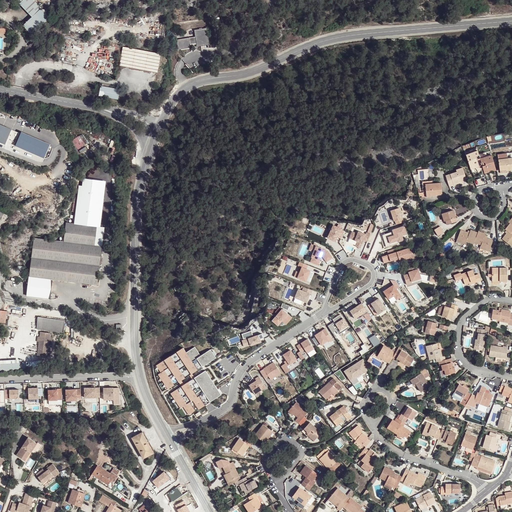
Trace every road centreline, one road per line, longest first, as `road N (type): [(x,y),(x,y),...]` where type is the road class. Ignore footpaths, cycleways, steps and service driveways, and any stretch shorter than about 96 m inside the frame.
road 1 (secondary): [(156,132),(172,96),(186,87),(312,44),(511,21)]
road 2 (secondary): [(138,377),(136,218),(156,132)]
road 3 (residential): [(164,439),(231,402),(253,356),(323,312)]
road 4 (residential): [(0,89),(97,107),(156,132)]
road 5 (residential): [(323,312),(373,280),(371,266),(349,258),(326,301)]
road 6 (residential): [(511,300),(481,303),(465,318),(460,340),(466,360),(511,377)]
road 7 (residential): [(138,377),(0,380)]
road 8 (residential): [(486,489),(415,458),(370,420)]
